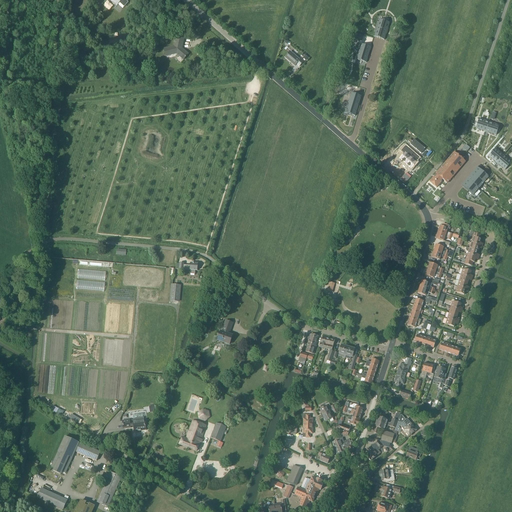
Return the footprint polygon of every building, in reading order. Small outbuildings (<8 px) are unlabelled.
[(379,20),(375,33),(385,36),(389,23),(379,20)] [(164,49),(166,57),(170,56),(169,55),(176,53),(178,53),(178,56),(183,60),(188,54),(183,50),(180,50),(180,48),(182,47),(184,38),(176,36),(174,47),(164,49)] [(360,45),(356,58),(366,61),(371,48),(360,45)] [(296,65),(299,67),(304,62),(301,59),(300,60),(290,52),(285,58),(295,66),(296,65)] [(361,97),(351,94),(345,112),(355,115),(361,97)] [(486,132),(489,122),(479,119),(475,129),(486,132)] [(499,125),(489,122),(486,132),(496,135),(499,125)] [(410,144),(421,154),(425,149),(414,140),(410,144)] [(412,153),(406,148),(406,147),(402,152),(404,154),(399,160),(402,162),(409,168),(415,161),(410,156),(413,153),(412,153)] [(496,163),(503,155),(495,148),(488,157),(496,163)] [(430,182),(436,188),(443,180),(447,184),(465,162),(454,153),(436,174),(436,175),(430,182)] [(511,162),(503,155),(496,163),(505,170),(511,162)] [(473,175),(484,183),(489,177),(478,169),(473,175)] [(473,175),(468,181),(478,189),(484,183),(473,175)] [(478,189),(468,181),(463,187),(473,196),(478,189)] [(440,226),(438,233),(452,237),(453,234),(446,232),(448,229),(450,230),(450,227),(444,224),(443,227),(440,226)] [(473,237),(471,243),(481,246),(482,243),(480,243),(481,240),(479,239),(480,236),(480,235),(471,232),(469,236),(473,237)] [(452,237),(438,233),(436,239),(443,241),(445,237),(448,238),(447,240),(451,241),(452,237)] [(471,243),(469,249),(477,252),(479,248),(480,249),(481,246),(471,243)] [(436,245),(433,252),(442,254),(452,258),(453,253),(446,250),(445,252),(442,251),(443,248),(436,245)] [(468,252),(467,255),(477,258),(478,255),(477,255),(477,252),(469,249),(466,248),(466,250),(466,252),(468,252)] [(451,259),(452,258),(442,254),(433,252),(431,258),(439,260),(440,257),(443,258),(443,260),(446,261),(447,258),(451,259)] [(477,258),(467,255),(466,260),(462,259),(461,263),(471,266),(472,263),(472,262),(474,263),(475,260),(476,260),(477,258)] [(430,263),(427,270),(442,274),(443,270),(440,268),(439,270),(436,269),(437,266),(439,266),(439,263),(433,261),(432,264),(430,263)] [(183,264),(180,263),(179,269),(190,271),(190,274),(195,274),(195,271),(197,271),(197,264),(190,263),(190,266),(183,265),(183,264)] [(463,269),(461,276),(471,279),(471,276),(470,275),(471,272),(463,269)] [(442,274),(427,270),(425,276),(433,279),(434,275),(437,276),(437,278),(440,279),(442,274)] [(461,276),(459,281),(467,284),(468,280),(470,281),(471,279),(461,276)] [(419,287),(434,292),(435,289),(430,288),(431,284),(430,284),(429,283),(422,281),(419,287)] [(459,281),(457,287),(467,290),(468,287),(466,287),(467,284),(459,281)] [(170,301),(178,302),(180,286),(172,285),(170,301)] [(434,292),(419,287),(417,293),(425,296),(426,293),(433,295),(434,292)] [(467,290),(457,287),(455,293),(464,295),(465,292),(466,292),(467,290)] [(416,299),(413,306),(421,308),(423,302),(416,299)] [(452,302),(451,308),(460,311),(461,308),(460,307),(461,304),(452,302)] [(421,308),(413,306),(411,313),(412,312),(415,313),(415,314),(419,316),(421,308)] [(451,308),(449,313),(457,316),(458,312),(460,313),(460,311),(451,308)] [(411,313),(409,320),(420,323),(421,320),(418,319),(419,316),(415,314),(415,313),(412,312),(411,313)] [(449,313),(447,319),(457,322),(458,319),(456,319),(457,316),(449,313)] [(457,322),(447,319),(445,325),(454,327),(455,324),(456,324),(457,322)] [(420,323),(409,320),(407,326),(415,328),(416,325),(419,326),(420,323)] [(232,324),(226,321),(222,332),(221,332),(218,341),(229,345),(232,336),(229,334),(232,324)] [(414,342),(421,344),(423,337),(417,335),(414,342)] [(319,347),(325,349),(327,345),(328,345),(330,339),(322,337),(319,347)] [(421,344),(427,346),(430,338),(428,337),(427,339),(423,337),(421,344)] [(430,338),(427,346),(433,348),(436,341),(432,340),(432,339),(430,338)] [(327,345),(325,349),(329,350),(329,353),(329,354),(327,361),(331,362),(334,352),(332,352),(331,352),(332,350),(332,351),(335,340),(330,339),(328,345),(327,345)] [(439,350),(445,352),(448,344),(446,343),(445,345),(441,343),(439,350)] [(445,352),(452,354),(454,347),(450,346),(450,345),(448,344),(445,352)] [(339,354),(345,356),(348,347),(341,345),(339,354)] [(348,347),(345,356),(345,358),(350,360),(351,357),(352,358),(354,349),(348,347)] [(454,347),(452,354),(458,357),(460,349),(454,347)] [(299,362),(302,363),(302,365),(304,366),(306,360),(306,359),(308,355),(305,354),(303,359),(300,358),(299,362)] [(357,355),(354,355),(354,354),(350,366),(349,365),(348,369),(353,370),(357,355)] [(399,367),(397,375),(401,376),(407,358),(404,357),(402,361),(405,362),(404,365),(403,364),(402,364),(401,364),(400,367),(400,368),(399,367)] [(408,370),(409,366),(409,365),(410,366),(411,363),(410,363),(411,360),(407,358),(401,376),(406,378),(406,377),(409,378),(408,378),(410,374),(407,373),(408,370)] [(426,376),(429,364),(424,363),(422,372),(421,378),(425,379),(426,376)] [(369,367),(368,371),(375,373),(377,367),(366,364),(365,366),(369,367)] [(439,388),(442,389),(446,377),(445,377),(443,376),(445,370),(438,368),(434,377),(439,379),(438,383),(440,383),(439,388)] [(451,368),(447,380),(445,386),(449,387),(451,379),(453,380),(457,370),(451,368)] [(363,373),(362,376),(373,380),(375,373),(368,371),(367,375),(363,373)] [(356,376),(358,377),(365,379),(364,383),(371,385),(373,380),(362,376),(357,374),(356,376)] [(406,378),(401,376),(397,375),(394,382),(397,382),(395,386),(400,388),(401,384),(403,384),(406,378)] [(319,410),(322,416),(330,413),(330,412),(332,411),(336,409),(334,405),(330,407),(328,403),(325,405),(326,406),(319,410)] [(351,409),(351,411),(361,415),(363,409),(355,407),(354,410),(351,409)] [(198,413),(199,419),(205,421),(209,417),(208,412),(203,410),(198,413)] [(353,415),(352,418),(359,420),(361,415),(351,411),(350,414),(353,415)] [(330,413),(322,416),(325,422),(333,419),(330,413)] [(303,419),(303,427),(312,427),(312,419),(310,419),(310,415),(303,415),(303,418),(303,419)] [(400,415),(397,422),(402,423),(403,422),(413,434),(416,430),(407,419),(406,420),(402,416),(400,415)] [(359,421),(359,420),(352,418),(348,417),(347,420),(351,421),(350,424),(358,426),(359,421)] [(377,417),(376,422),(387,426),(388,426),(395,428),(397,422),(397,421),(394,420),(392,419),(391,422),(389,424),(387,423),(387,421),(377,417)] [(122,421),(123,429),(130,428),(130,426),(133,426),(134,432),(142,431),(146,431),(146,427),(145,427),(144,421),(143,421),(143,422),(139,422),(133,423),(130,424),(129,420),(122,421)] [(182,437),(179,445),(197,451),(206,426),(192,421),(186,439),(182,437)] [(387,426),(376,422),(374,427),(375,427),(373,433),(377,434),(379,428),(384,430),(385,428),(387,428),(387,426)] [(402,423),(397,422),(395,428),(394,431),(397,431),(398,432),(399,433),(401,431),(399,428),(399,427),(400,426),(404,430),(409,437),(413,434),(403,422),(402,423)] [(210,438),(220,442),(226,428),(226,427),(216,424),(216,425),(210,438)] [(297,426),(286,425),(285,433),(296,434),(297,426)] [(338,425),(340,432),(342,438),(347,436),(348,436),(350,429),(339,425),(338,425)] [(312,427),(303,427),(303,434),(302,434),(302,438),(310,438),(310,434),(312,434),(312,427)] [(381,440),(381,441),(389,443),(391,444),(392,444),(395,435),(394,435),(384,432),(383,434),(384,434),(382,440),(381,440)] [(51,467),(54,468),(53,471),(60,475),(62,472),(65,473),(79,443),(65,437),(51,467)] [(336,448),(336,450),(344,446),(343,445),(345,445),(344,443),(344,442),(343,439),(332,443),(335,449),(336,448)] [(349,440),(344,442),(344,443),(345,445),(346,447),(343,448),(345,452),(350,450),(349,448),(350,447),(351,446),(352,443),(351,440),(350,441),(349,440)] [(366,454),(366,456),(370,461),(375,458),(377,457),(377,456),(380,453),(378,450),(382,447),(379,443),(378,441),(377,442),(376,443),(375,443),(375,444),(370,448),(367,450),(368,452),(366,454)] [(100,453),(80,444),(76,453),(96,461),(98,457),(100,453)] [(344,446),(336,450),(337,452),(336,452),(335,453),(336,455),(337,455),(338,455),(345,452),(343,448),(346,447),(345,445),(343,445),(344,446)] [(410,447),(408,450),(406,457),(415,461),(419,451),(410,447)] [(321,457),(319,461),(327,464),(330,458),(325,456),(326,456),(322,454),(319,453),(318,456),(321,457)] [(302,470),(293,466),(287,482),(296,486),(302,470)] [(276,474),(278,478),(283,477),(284,473),(282,470),(277,470),(276,474)] [(97,502),(108,507),(110,505),(123,477),(112,472),(97,502)] [(307,479),(306,481),(321,488),(323,485),(321,484),(322,481),(322,480),(317,478),(317,479),(312,477),(310,480),(307,479)] [(321,488),(306,481),(303,490),(298,488),(295,495),(302,498),(300,503),(301,504),(300,506),(305,509),(307,504),(308,504),(309,501),(312,502),(316,493),(317,493),(319,489),(320,490),(321,488)] [(399,493),(400,489),(401,489),(387,485),(386,485),(387,486),(386,488),(385,488),(384,487),(380,496),(388,499),(391,492),(393,493),(394,492),(399,493)] [(289,486),(284,497),(288,498),(293,487),(289,486)] [(37,498),(63,509),(67,500),(41,489),(37,498)] [(281,503),(274,505),(275,511),(281,511),(282,511),(285,510),(285,511),(286,511),(284,500),(281,501),(281,503)] [(76,511),(91,511),(94,506),(81,501),(76,511)] [(380,511),(389,511),(391,506),(382,503),(382,504),(378,503),(379,504),(378,507),(377,506),(376,510),(380,511)]
